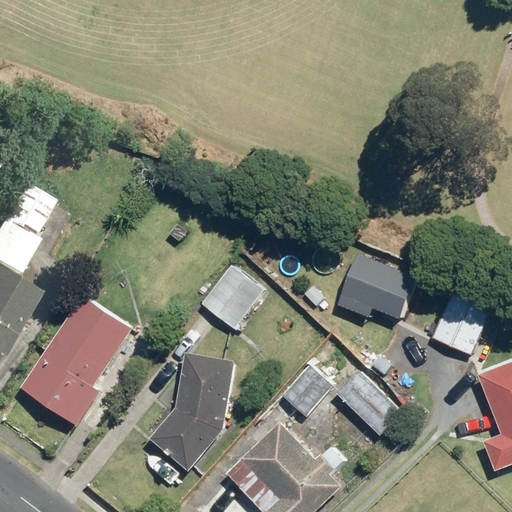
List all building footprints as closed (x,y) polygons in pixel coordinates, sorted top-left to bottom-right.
[(0,136),(0,173),(16,145),(0,136)] [(35,234),(56,200),(25,181),(0,222),(0,260),(23,274),(44,239),(35,234)] [(231,254),(203,232),(161,284),(190,306),(231,254)] [(345,303),(377,317),(382,305),(409,317),(428,275),(369,249),(345,303)] [(273,289),(238,263),(210,303),(245,328),(273,289)] [(0,353),(7,358),(43,293),(0,269),(0,353)] [(480,353),(499,305),(460,289),(441,337),(480,353)] [(103,384),(141,326),(92,294),(31,385),(88,423),(111,389),(103,384)] [(159,435),(198,468),(232,428),(242,359),(194,353),(187,404),(159,435)] [(320,365),(291,395),(312,415),(341,386),(320,365)] [(511,367),(489,375),(509,432),(496,437),(507,470),(511,467),(511,367)] [(368,368),(344,391),(386,436),(411,413),(368,368)] [(502,433),(496,416),(466,426),(472,443),(502,433)] [(322,511),(353,483),(292,420),(237,473),(275,511),(322,511)]
